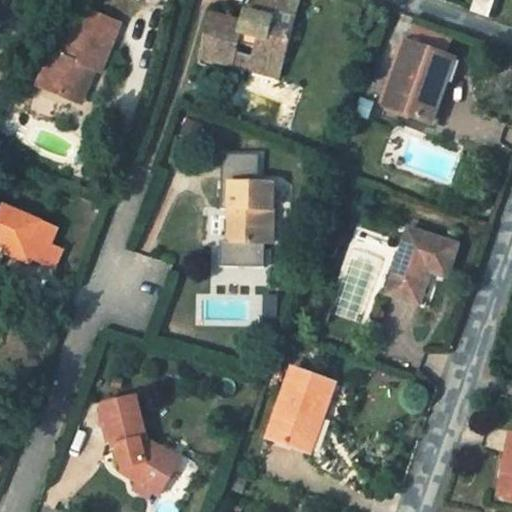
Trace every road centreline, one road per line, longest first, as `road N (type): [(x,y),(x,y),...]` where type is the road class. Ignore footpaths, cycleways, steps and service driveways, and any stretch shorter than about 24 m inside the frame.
road 1 (residential): [(406,0),(511,38),(511,248),(417,511)]
road 2 (residential): [(139,181),(10,511)]
